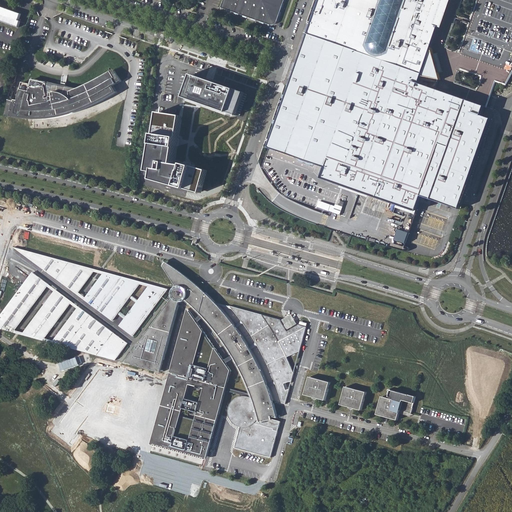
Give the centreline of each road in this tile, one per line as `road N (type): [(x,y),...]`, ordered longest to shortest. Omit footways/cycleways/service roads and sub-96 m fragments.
road 1 (residential): [(55,0),(276,77)]
road 2 (tertiary): [(208,219),(0,167)]
road 3 (tertiary): [(230,246),(434,304)]
road 4 (tertiary): [(0,184),(205,237)]
road 5 (tertiary): [(440,286),(238,224)]
road 6 (residential): [(508,118),(449,281)]
road 7 (unknown): [(2,242),(133,342)]
road 8 (residential): [(284,54),(129,0)]
road 9 (residential): [(468,289),(469,264),(511,145)]
road 10 (unknown): [(250,148),(242,143),(230,153),(205,145),(210,118),(168,104)]
road 11 (unclassified): [(511,406),(453,511)]
